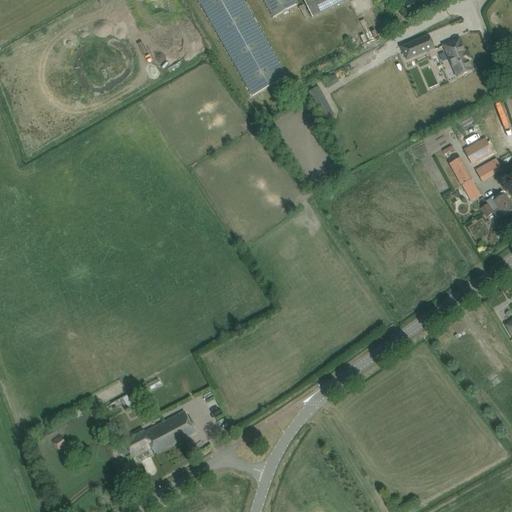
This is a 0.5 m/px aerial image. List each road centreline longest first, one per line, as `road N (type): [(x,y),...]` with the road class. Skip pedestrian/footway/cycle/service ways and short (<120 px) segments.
road 1 (unclassified): [(266,473),(320,393),(511,259)]
road 2 (residential): [(129,511),(222,459),(266,473)]
